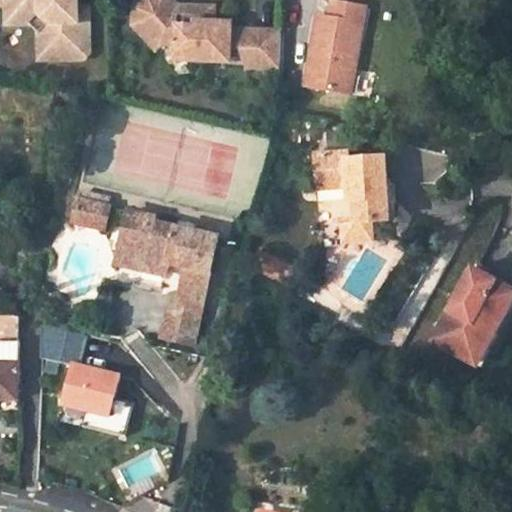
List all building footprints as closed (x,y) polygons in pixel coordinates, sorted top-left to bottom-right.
[(0,0),(0,6),(9,6),(9,16),(41,16),(51,26),(50,62),(86,63),(91,58),(92,31),(87,26),(81,26),(81,12),(81,0),(0,0)] [(157,51),(164,46),(145,23),(145,11),(154,3),(167,4),(177,16),(181,16),(180,27),(197,28),(197,24),(217,24),(217,9),(180,8),(173,0),(145,0),(137,7),(137,26),(157,51)] [(352,94),(368,8),(334,2),(331,19),(319,17),(313,52),(323,54),(316,88),(352,94)] [(282,70),(284,33),(252,32),(251,38),(233,37),(234,32),(234,25),(217,24),(197,24),(197,28),(180,27),(181,16),(177,16),(167,4),(154,3),(145,11),(145,23),(164,46),(179,46),(178,62),(250,65),(250,69),(282,70)] [(92,31),(92,12),(81,12),(81,26),(87,26),(92,31)] [(41,16),(9,16),(9,26),(37,26),(40,30),(40,62),(50,62),(51,26),(41,16)] [(316,88),(323,54),(313,52),(307,86),(316,88)] [(357,202),(358,223),(392,221),(391,205),(398,205),(397,187),(391,187),(389,159),(352,161),(351,153),(318,154),(320,190),(350,189),(351,203),(357,202)] [(111,207),(82,200),(77,222),(107,229),(111,207)] [(120,264),(169,275),(172,264),(190,268),(186,283),(210,288),(222,237),(198,232),(196,243),(179,239),(181,229),(157,224),(159,218),(132,212),(120,264)] [(179,239),(196,243),(198,232),(181,229),(179,239)] [(469,265),(511,286),(511,278),(488,266),(473,258),(469,265)] [(511,286),(469,265),(434,339),(470,356),(486,324),(496,329),(511,293),(511,286)] [(205,311),(210,288),(186,283),(181,307),(205,311)] [(165,338),(197,345),(205,311),(181,307),(173,305),(165,338)] [(0,315),(0,399),(18,400),(21,316),(0,315)] [(487,365),(503,332),(496,329),(486,324),(470,356),(487,365)] [(43,330),(43,363),(84,363),(83,329),(43,330)] [(70,363),(59,409),(110,421),(121,375),(70,363)] [(128,485),(161,468),(152,452),(119,469),(128,485)]
